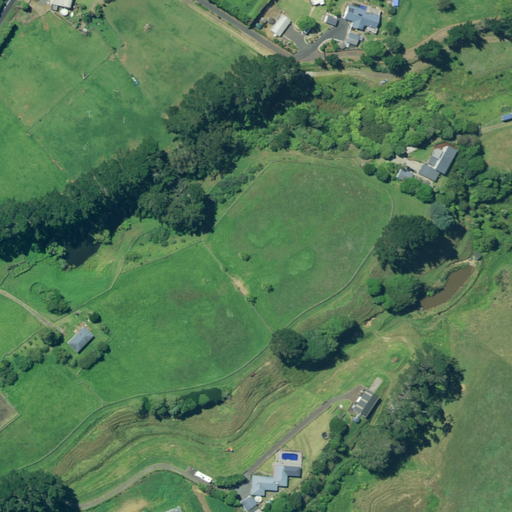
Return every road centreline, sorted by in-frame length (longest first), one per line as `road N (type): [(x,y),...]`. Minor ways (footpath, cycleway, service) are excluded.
road 1 (unknown): [(174,0),(283,63),(382,60),(445,30),(511,26)]
road 2 (unknown): [(511,120),(401,152),(393,162),(408,168)]
